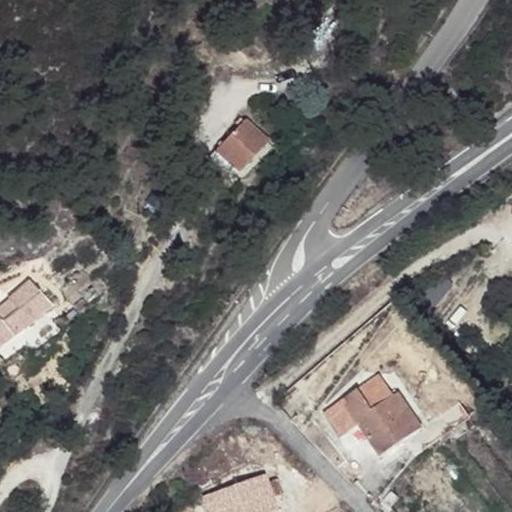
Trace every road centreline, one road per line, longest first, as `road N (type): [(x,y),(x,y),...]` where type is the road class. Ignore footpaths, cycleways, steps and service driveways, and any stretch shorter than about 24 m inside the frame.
road 1 (unclassified): [(464,0),(310,242),(305,299)]
road 2 (tertiary): [(305,299),(102,511)]
road 3 (tertiary): [(511,130),(305,299)]
road 4 (unknown): [(200,407),(244,411),(265,400),(290,416),(375,511)]
